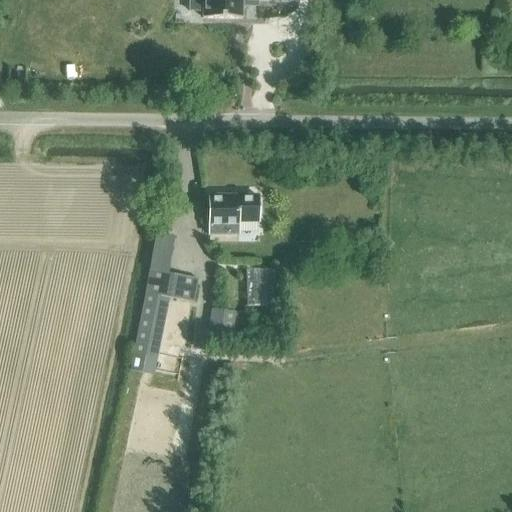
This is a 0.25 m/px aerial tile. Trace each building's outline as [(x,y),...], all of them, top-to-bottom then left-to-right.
[(241,7),(241,2),(257,2),(295,3),(295,0),(189,0),(189,12),(202,12),(202,19),(241,20),(241,7)] [(257,198),(208,198),(208,237),(238,237),(238,225),(257,225),(257,198)] [(247,305),(274,305),(274,268),(247,268),(247,305)] [(148,269),(143,296),(180,301),(194,303),(197,275),(176,273),(167,272),(148,269)] [(210,307),(206,340),(231,343),(235,310),(210,307)] [(221,365),(220,374),(234,375),(234,365),(221,365)]
